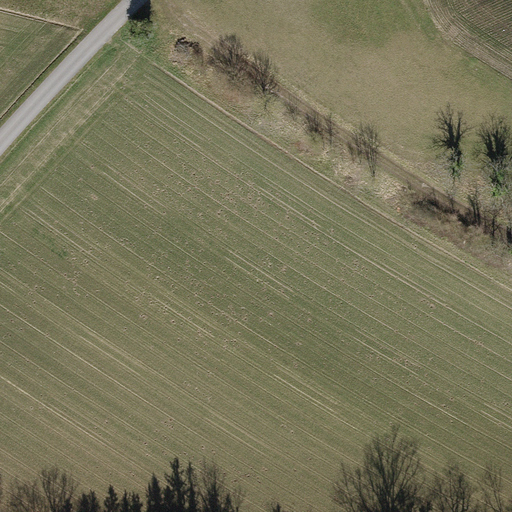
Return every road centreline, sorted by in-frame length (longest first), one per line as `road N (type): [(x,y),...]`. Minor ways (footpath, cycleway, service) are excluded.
road 1 (track): [(511,234),(352,143),(182,20),(171,0)]
road 2 (unclassified): [(141,0),(0,146)]
